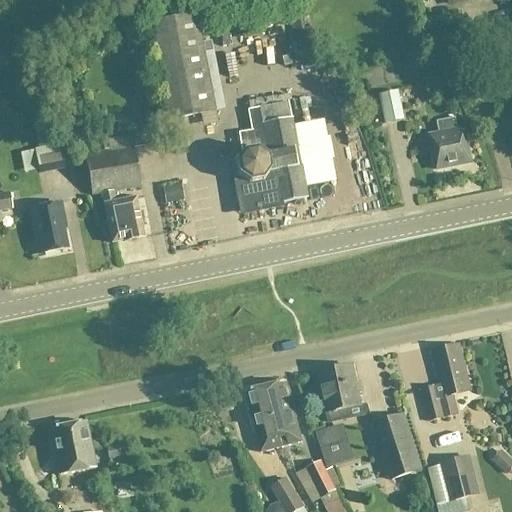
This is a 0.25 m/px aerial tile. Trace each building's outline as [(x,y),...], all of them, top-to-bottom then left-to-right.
[(423,0),(427,11),(447,5),(448,9),(480,0),(423,0)] [(315,62),(305,8),(285,12),(290,40),(287,41),(292,67),(315,62)] [(147,25),(167,123),(214,114),(195,16),(147,25)] [(402,121),(396,93),(378,97),(384,125),(402,121)] [(241,155),(234,165),(244,213),(306,200),(303,189),(330,184),(318,125),(292,130),(290,120),(289,120),(286,105),(247,112),(251,133),(237,136),(241,155)] [(437,135),(428,137),(435,172),(470,165),(463,130),(456,131),(454,120),(435,124),(437,135)] [(138,189),(132,149),(109,153),(106,133),(80,138),(90,197),(100,195),(105,223),(99,224),(102,237),(108,236),(110,246),(123,243),(123,244),(143,240),(134,199),(113,204),(111,193),(138,189)] [(58,147),(33,152),(37,173),(62,168),(58,147)] [(8,195),(0,196),(0,212),(11,211),(8,195)] [(60,205),(28,212),(37,257),(66,251),(60,222),(63,221),(60,205)] [(170,236),(169,216),(158,217),(159,237),(170,236)] [(438,387),(420,392),(428,424),(457,417),(452,397),(470,393),(458,347),(430,354),(438,387)] [(328,424),(350,420),(347,410),(359,407),(351,368),(317,375),(328,424)] [(285,385),(264,390),(273,427),(274,426),(280,449),(300,444),(285,385)] [(273,427),(264,390),(244,395),(259,455),(280,449),(274,426),(273,427)] [(402,418),(372,427),(390,482),(419,473),(402,418)] [(94,470),(85,426),(48,433),(57,477),(94,470)] [(344,444),(339,429),(316,436),(327,470),(326,467),(330,466),(325,451),(344,444)] [(107,462),(120,460),(118,447),(105,450),(107,462)] [(467,459),(440,466),(449,504),(477,497),(467,459)] [(305,471),(320,500),(334,493),(319,464),(305,471)] [(270,490),(283,511),(296,511),(302,508),(284,480),(270,490)]
